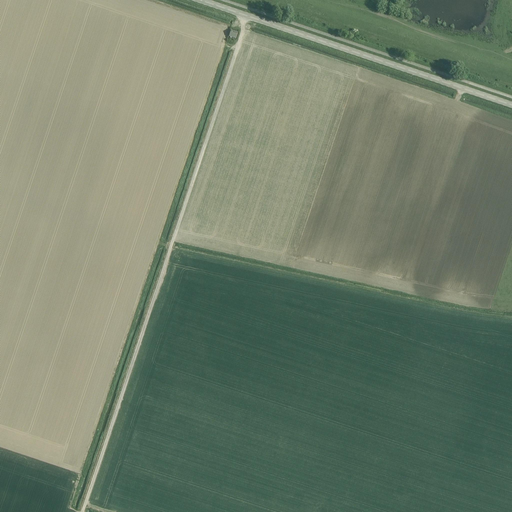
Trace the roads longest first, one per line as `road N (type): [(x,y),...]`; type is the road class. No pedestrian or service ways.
road 1 (track): [(82,511),(242,14)]
road 2 (secondary): [(511,104),(199,0)]
